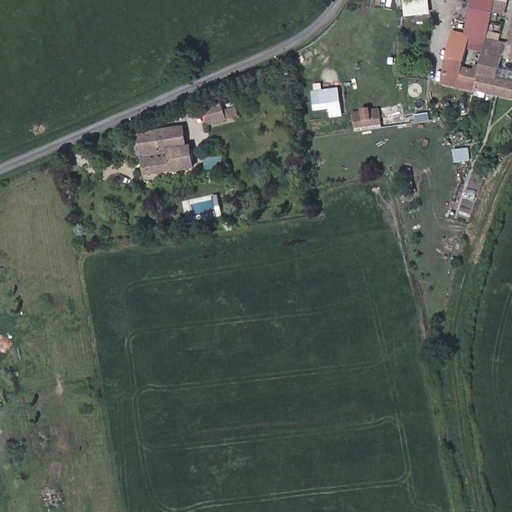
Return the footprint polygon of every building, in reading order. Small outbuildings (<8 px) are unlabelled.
[(473,0),(470,18),(474,19),(491,24),(496,0),(473,0)] [(489,35),(491,24),(474,19),(471,31),(489,35)] [(471,31),(455,27),(445,75),(477,83),(484,52),(489,35),(471,31)] [(501,56),(511,59),(511,40),(510,40),(489,35),(484,52),(501,56)] [(511,91),(511,78),(497,75),(501,56),(484,52),(477,83),(511,91)] [(404,117),(414,115),(415,123),(430,120),(425,97),(401,101),(404,117)] [(235,107),(223,110),(221,104),(204,108),(209,127),(239,119),(235,107)] [(351,110),(353,128),(381,125),(379,107),(351,110)] [(190,143),(185,143),(183,123),(139,130),(141,153),(147,153),(149,173),(193,167),(190,143)] [(453,149),(454,162),(470,162),(469,148),(453,149)] [(202,169),(219,170),(221,158),(203,156),(202,169)] [(219,197),(183,200),(185,221),(221,217),(219,197)] [(462,199),(457,218),(464,220),(466,213),(470,214),(474,202),(462,199)]
